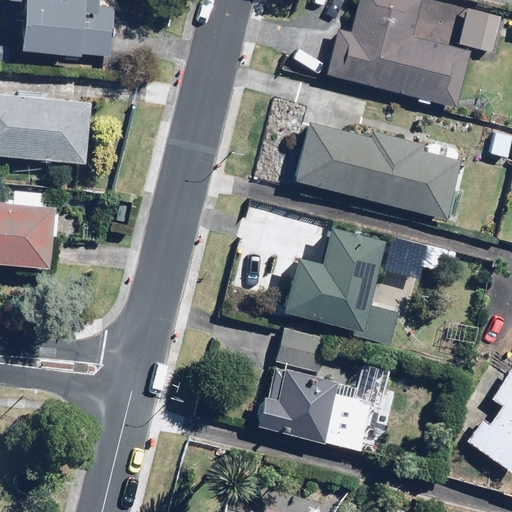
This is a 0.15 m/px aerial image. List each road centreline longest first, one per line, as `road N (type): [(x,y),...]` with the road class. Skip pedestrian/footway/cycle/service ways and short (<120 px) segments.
road 1 (residential): [(227,0),(137,373)]
road 2 (residential): [(137,373),(103,511)]
road 3 (residential): [(0,360),(137,373)]
